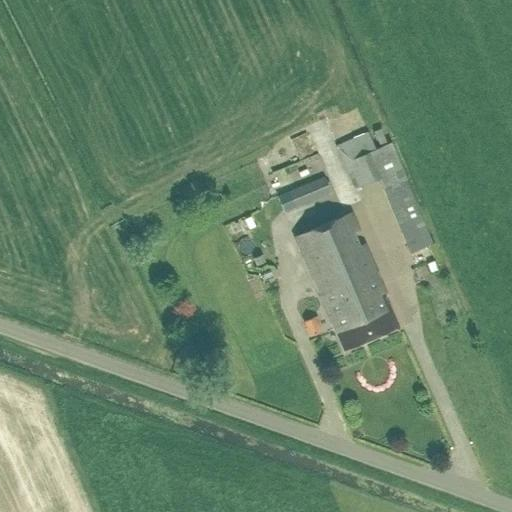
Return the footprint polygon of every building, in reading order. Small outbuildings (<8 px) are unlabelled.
[(375,148),(367,131),(334,144),(351,186),(377,177),(410,252),(431,243),(389,142),(375,148)] [(289,142),(296,162),(313,156),(306,136),(289,142)] [(265,192),(304,177),(299,165),(261,180),(265,192)] [(305,184),(311,199),(329,192),(323,177),(305,184)] [(294,206),(311,199),(305,184),(288,191),(294,206)] [(357,322),(364,340),(397,326),(363,244),(358,246),(352,231),(357,229),(350,213),(322,224),(362,320),(357,322)] [(342,349),(364,340),(357,322),(362,320),(322,224),(294,236),(342,349)] [(432,287),(442,282),(434,265),(424,269),(432,287)] [(308,334),(320,330),(317,326),(320,325),(317,316),(303,321),(308,334)]
